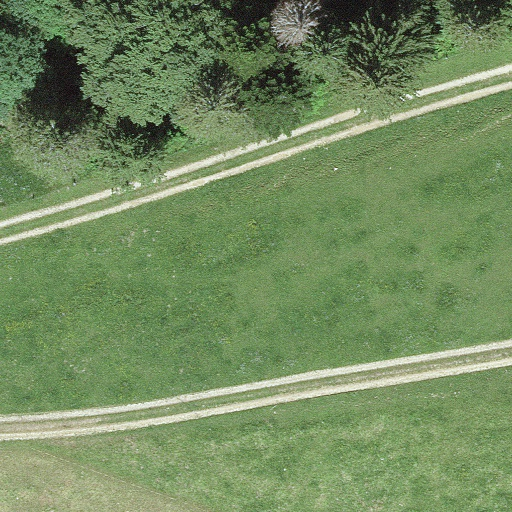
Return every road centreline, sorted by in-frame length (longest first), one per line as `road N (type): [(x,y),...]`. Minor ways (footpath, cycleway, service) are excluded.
road 1 (track): [(511,86),(406,110),(0,239)]
road 2 (track): [(511,344),(232,393),(0,421)]
